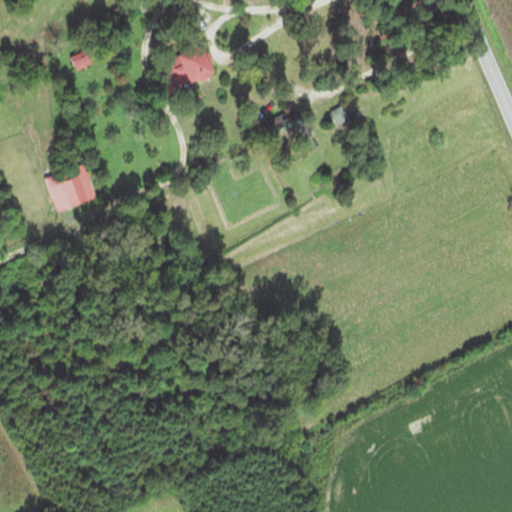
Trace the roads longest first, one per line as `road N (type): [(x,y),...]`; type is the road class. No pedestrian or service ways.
road 1 (residential): [(316,0),(275,7),(167,2),(150,20),(143,61),(180,137),(177,173),(0,258)]
road 2 (tertiary): [(511,115),(463,0)]
